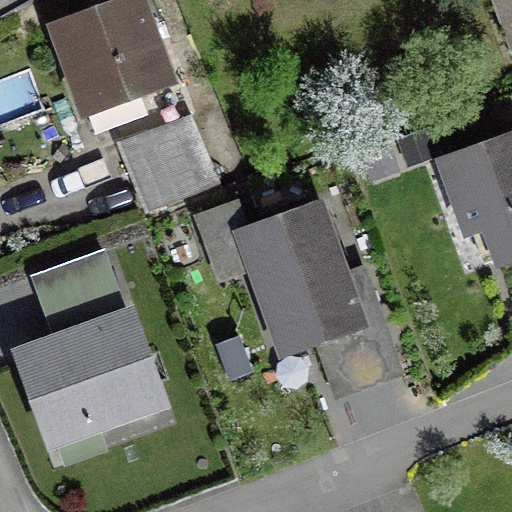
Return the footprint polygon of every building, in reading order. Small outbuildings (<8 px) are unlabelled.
[(135,16),(66,39),(93,117),(162,94),(135,16)] [(511,130),(436,157),(474,265),(507,254),(511,266),(511,130)] [(184,132),(123,155),(146,215),(207,191),(184,132)] [(334,208),(246,240),(294,370),(382,338),(334,208)] [(150,318),(29,363),(67,465),(188,420),(150,318)]
